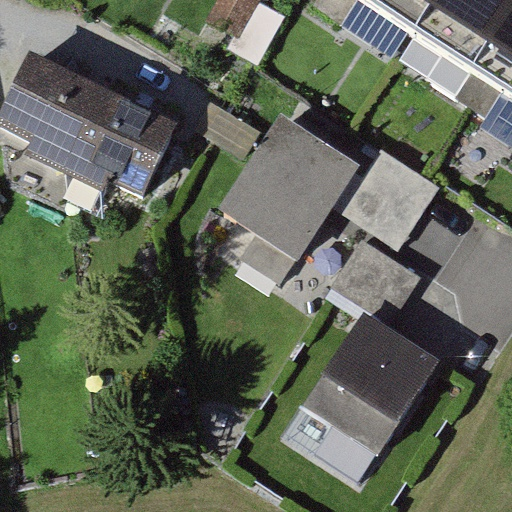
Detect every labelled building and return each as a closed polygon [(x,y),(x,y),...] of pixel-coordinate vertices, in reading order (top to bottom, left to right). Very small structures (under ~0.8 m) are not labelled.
[(261,66),(291,10),(272,0),(248,0),(224,46),(261,66)] [(511,0),(339,0),(325,22),(511,144),(511,0)] [(164,84),(57,30),(0,143),(0,157),(101,208),(164,84)] [(286,293),(364,177),(288,126),(210,242),(286,293)] [(341,219),(396,254),(437,191),(382,156),(341,219)] [(421,282),(362,243),(335,284),(394,323),(421,282)] [(284,443),(365,498),(455,367),(373,312),(284,443)]
